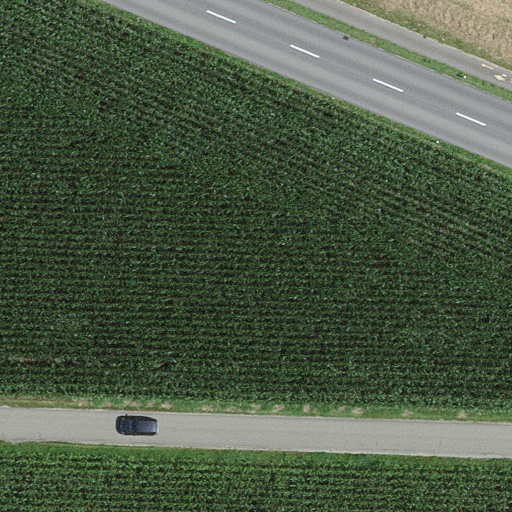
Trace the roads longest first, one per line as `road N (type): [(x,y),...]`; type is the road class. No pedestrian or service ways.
road 1 (unclassified): [(0,429),(511,446)]
road 2 (tertiary): [(180,0),(511,135)]
